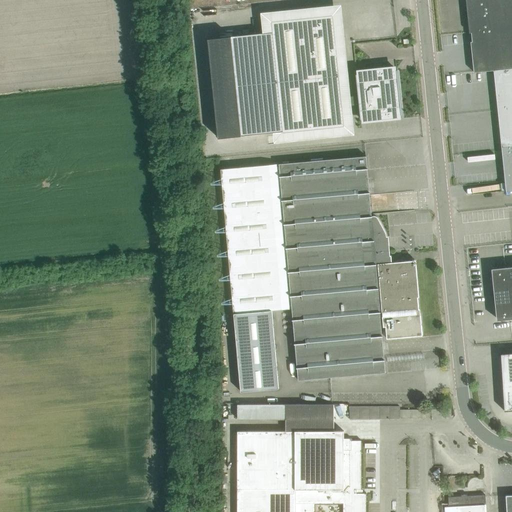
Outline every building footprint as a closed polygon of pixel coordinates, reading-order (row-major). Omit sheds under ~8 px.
[(511,0),(466,0),(467,11),(469,10),(469,16),(468,16),(469,33),(471,32),(472,41),(470,42),(474,72),(493,71),(506,192),(511,190),(511,0)] [(263,33),(207,39),(217,139),(273,133),(283,132),(334,127),(344,126),(336,54),(326,55),(324,36),(333,35),(331,16),(321,17),(313,18),(312,19),(313,24),(303,25),(303,18),(271,21),(272,32),(263,33)] [(367,73),(356,74),(360,119),(372,118),(372,119),(376,119),(376,117),(386,116),(386,118),(390,117),(390,116),(402,115),(397,70),(385,71),(385,69),(381,70),(381,66),(371,67),(371,71),(367,71),(367,73)] [(366,156),(221,169),(240,391),(279,388),(272,310),(292,308),(298,380),(385,372),(380,313),(382,312),(383,316),(382,316),(383,327),(386,327),(387,338),(422,335),(420,313),(419,313),(418,309),(419,309),(416,282),(415,282),(414,266),(410,266),(410,261),(390,262),(388,238),(387,239),(386,236),(386,234),(385,232),(385,231),(378,218),(376,216),(374,216),(371,216),(366,156)] [(499,319),(511,317),(511,266),(494,268),(499,319)] [(511,353),(501,354),(501,356),(503,356),(506,409),(504,409),(504,411),(511,410),(511,353)] [(344,431),(334,431),(334,404),(237,404),(237,419),(285,419),(285,431),(237,431),(237,511),(366,511),(366,493),(362,493),(362,441),(351,441),(351,445),(348,445),(348,450),(344,450),(344,431)] [(399,417),(398,405),(349,406),(350,418),(399,417)] [(485,511),(485,504),(484,495),(471,496),(468,490),(460,494),(460,496),(448,497),(449,507),(455,507),(454,511),(485,511)]
